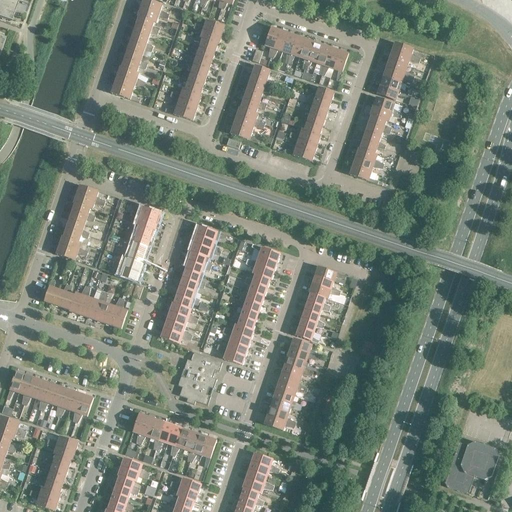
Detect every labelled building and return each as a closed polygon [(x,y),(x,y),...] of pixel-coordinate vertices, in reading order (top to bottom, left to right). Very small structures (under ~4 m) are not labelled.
[(18,1),(14,0),(0,0),(0,5),(15,11),(18,1)] [(162,6),(145,0),(143,0),(141,8),(169,18),(169,16),(161,11),(162,6)] [(205,0),(203,8),(205,9),(210,1),(215,2),(215,0),(205,0)] [(215,0),(220,1),(218,9),(221,10),(224,0),(215,0)] [(234,0),(224,0),(221,10),(224,11),(227,4),(232,6),(234,0)] [(15,11),(0,5),(0,17),(11,21),(15,11)] [(169,18),(141,8),(138,17),(139,18),(139,17),(154,23),(156,24),(158,19),(168,20),(169,18)] [(139,17),(139,18),(136,26),(158,33),(159,31),(153,27),(154,23),(139,17)] [(225,27),(206,21),(205,26),(195,24),(194,27),(222,36),(225,27)] [(158,33),(136,26),(133,34),(148,40),(150,35),(157,36),(158,33)] [(222,36),(194,27),(194,29),(202,34),(200,39),(203,40),(203,39),(218,44),(218,45),(219,45),(222,36)] [(280,31),(271,28),(265,47),(270,49),(268,58),(271,59),(280,31)] [(289,34),(280,31),(271,59),(273,60),(278,51),(282,53),(289,34)] [(148,40),(133,34),(130,43),(152,50),(153,48),(147,44),(148,40)] [(297,37),(289,34),(282,53),(287,54),(285,64),(288,65),(297,37)] [(306,40),(297,37),(288,65),(290,66),(295,57),(299,59),(306,40)] [(203,39),(203,40),(201,44),(194,43),(193,45),(215,53),(218,45),(218,44),(203,39)] [(314,43),(306,40),(299,59),(304,60),(302,70),(305,71),(314,43)] [(152,50),(130,43),(127,52),(143,57),(144,52),(151,53),(152,50)] [(323,46),(314,43),(305,71),(307,71),(312,63),(316,64),(323,46)] [(414,50),(395,43),(392,52),(420,62),(421,60),(412,55),(414,50)] [(215,53),(193,45),(192,48),(199,52),(197,56),(212,61),(215,53)] [(331,49),(323,46),(316,64),(321,66),(320,76),(322,76),(331,49)] [(340,52),(331,49),(322,76),(324,77),(329,69),(333,70),(340,52)] [(263,52),(256,50),(253,58),(252,62),(259,64),(263,52)] [(143,57),(127,52),(124,60),(147,68),(147,65),(141,62),(143,57)] [(349,55),(340,52),(333,70),(338,72),(336,81),(339,82),(349,55)] [(420,62),(392,52),(389,61),(408,67),(409,63),(419,64),(420,62)] [(212,61),(197,56),(195,61),(188,60),(187,62),(209,70),(212,61)] [(261,58),(259,65),(266,67),(268,61),(261,58)] [(124,60),(122,68),(121,69),(137,74),(137,73),(138,69),(146,70),(147,68),(124,60)] [(408,67),(389,61),(386,69),(414,79),(415,77),(406,72),(408,67)] [(209,70),(187,62),(186,65),(193,69),(191,73),(206,79),(209,70)] [(277,74),(255,66),(252,75),(267,81),(269,76),(276,77),(277,74)] [(120,68),(117,77),(145,86),(146,84),(137,79),(139,74),(137,73),(137,74),(121,69),(122,68),(120,68)] [(414,79),(386,69),(383,78),(402,84),(403,80),(413,81),(414,79)] [(206,79),(191,73),(190,78),(182,77),(181,80),(203,87),(206,79)] [(267,81),(252,75),(249,84),(271,92),(272,89),(266,85),(267,81)] [(145,86),(117,77),(114,85),(133,92),(135,87),(144,89),(145,86)] [(402,84),(383,78),(380,86),(408,96),(409,94),(400,89),(402,84)] [(203,87),(181,80),(180,82),(187,86),(185,90),(200,96),(201,95),(203,87)] [(271,92),(249,84),(246,92),(262,98),(263,93),(271,94),(271,92)] [(133,92),(114,85),(111,94),(139,104),(140,101),(132,96),(133,92)] [(318,93),(316,97),(331,102),(334,93),(312,86),(311,89),(318,93)] [(408,96),(380,86),(377,95),(396,102),(398,97),(407,98),(408,96)] [(172,93),(171,95),(199,105),(202,96),(201,95),(200,96),(185,90),(183,89),(181,94),(172,93)] [(262,98),(246,92),(243,101),(266,109),(267,106),(260,102),(262,98)] [(199,105),(171,95),(170,97),(179,102),(177,107),(196,113),(199,105)] [(331,102),(316,97),(314,102),(307,101),(306,103),(328,111),(331,102)] [(376,98),(373,107),(401,117),(402,114),(393,110),(395,105),(376,98)] [(413,98),(410,106),(416,108),(419,100),(413,98)] [(266,109),(243,101),(241,109),(256,115),(256,114),(257,110),(265,111),(266,109)] [(328,111),(306,103),(305,106),(312,110),(310,114),(325,119),(328,111)] [(196,113),(177,107),(176,111),(166,110),(165,113),(193,122),(196,113)] [(401,117),(373,107),(370,116),(371,117),(371,116),(387,121),(386,122),(389,123),(391,118),(400,119),(401,117)] [(240,109),(237,118),(264,127),(265,125),(257,120),(258,115),(256,114),(256,115),(241,109),(240,109)] [(325,119),(310,114),(309,119),(301,118),(300,120),(323,128),(325,119)] [(284,115),(282,123),(289,125),(291,118),(284,115)] [(371,116),(371,117),(369,125),(391,132),(392,130),(385,126),(386,122),(387,121),(371,116)] [(264,127),(237,118),(234,126),(252,132),(254,128),(264,129),(264,127)] [(323,128),(300,120),(299,123),(306,127),(305,131),(304,131),(320,137),(320,136),(323,128)] [(391,132),(369,125),(366,133),(381,138),(382,134),(390,135),(391,132)] [(252,132),(234,126),(231,135),(258,145),(259,142),(251,137),(252,132)] [(291,134),(290,136),(318,145),(321,136),(320,136),(320,137),(304,131),(305,131),(302,130),(301,135),(291,134)] [(279,132),(276,140),(283,143),(285,135),(279,132)] [(381,138),(366,133),(363,142),(385,149),(386,147),(379,143),(381,138)] [(318,145),(290,136),(289,138),(298,143),(296,148),(315,154),(318,145)] [(229,140),(227,146),(239,150),(241,144),(229,140)] [(385,149),(363,142),(360,150),(375,155),(377,151),(384,152),(385,149)] [(315,154),(296,148),(295,152),(285,151),(284,153),(312,163),(315,154)] [(359,149),(356,158),(384,168),(384,166),(376,161),(377,156),(375,155),(360,150),(359,149)] [(384,168),(356,158),(353,167),(372,173),(373,169),(383,170),(384,168)] [(372,173),(353,167),(350,176),(368,182),(378,185),(379,182),(370,178),(372,173)] [(99,193),(80,186),(77,195),(105,205),(106,202),(97,198),(99,193)] [(105,205),(77,195),(74,204),(75,205),(75,204),(90,209),(90,210),(93,210),(94,205),(104,207),(105,205)] [(75,204),(75,205),(72,213),(94,220),(95,217),(89,214),(90,210),(90,209),(75,204)] [(161,214),(143,208),(141,213),(131,211),(131,213),(158,223),(161,214)] [(94,220),(72,213),(69,221),(85,226),(86,222),(93,223),(94,220)] [(158,223),(131,213),(130,216),(138,220),(137,226),(139,226),(154,231),(154,232),(155,232),(158,223)] [(85,226),(69,221),(66,230),(89,237),(90,234),(83,231),(85,226)] [(139,226),(137,230),(130,229),(129,232),(151,240),(154,232),(154,231),(139,226)] [(227,236),(199,227),(196,236),(215,242),(216,238),(226,239),(227,236)] [(66,230),(64,238),(79,243),(80,239),(88,240),(89,237),(66,230)] [(151,240),(129,232),(128,235),(135,238),(133,243),(148,248),(151,240)] [(215,242),(196,236),(193,244),(221,254),(222,252),(213,247),(215,242)] [(63,237),(60,246),(87,256),(88,253),(79,249),(81,244),(79,243),(64,238),(63,237)] [(148,248),(133,243),(132,247),(124,246),(123,249),(146,257),(148,248)] [(221,254),(193,244),(190,253),(191,254),(191,253),(207,259),(206,259),(209,260),(211,255),(220,256),(221,254)] [(281,255),(253,245),(252,248),(260,253),(259,257),(277,264),(281,255)] [(87,256),(60,246),(56,255),(75,262),(77,256),(87,258),(87,256)] [(146,257),(123,249),(122,252),(129,255),(128,259),(127,260),(143,265),(146,257)] [(191,253),(191,254),(188,262),(211,270),(212,267),(205,263),(206,259),(207,259),(191,253)] [(277,264),(259,257),(257,262),(248,260),(247,263),(275,272),(277,264)] [(114,262),(113,265),(141,274),(144,265),(143,265),(127,260),(128,259),(125,259),(123,264),(114,262)] [(211,270),(188,262),(186,271),(201,276),(202,271),(210,272),(211,270)] [(275,272),(247,263),(246,265),(255,270),(253,275),(255,276),(255,275),(270,280),(270,281),(271,281),(275,272)] [(141,274),(113,265),(112,267),(121,271),(119,277),(138,283),(141,274)] [(346,277),(318,268),(315,277),(334,283),(336,278),(345,280),(346,277)] [(201,276),(186,271),(183,279),(205,287),(206,284),(199,280),(201,276)] [(102,274),(100,281),(106,283),(108,276),(102,274)] [(255,275),(255,276),(254,280),(246,279),(245,281),(268,289),(270,281),(270,280),(255,275)] [(334,283),(315,277),(312,285),(340,295),(341,292),(332,288),(334,283)] [(205,287),(183,279),(180,288),(195,293),(197,288),(204,289),(205,287)] [(352,279),(349,288),(355,290),(358,281),(352,279)] [(55,282),(52,281),(44,303),(53,306),(59,291),(54,289),(55,282)] [(268,289),(245,281),(244,284),(251,288),(249,292),(265,297),(268,289)] [(340,295),(312,285),(309,294),(310,295),(311,294),(326,299),(326,300),(328,300),(330,295),(339,297),(340,295)] [(63,292),(59,291),(53,306),(62,309),(70,287),(67,286),(63,292)] [(143,288),(137,286),(133,298),(139,300),(143,288)] [(72,287),(70,287),(62,309),(70,311),(70,312),(76,296),(75,296),(71,295),(72,287)] [(76,294),(75,296),(76,296),(70,312),(70,311),(70,313),(79,316),(85,297),(88,288),(86,287),(81,296),(76,294)] [(91,289),(88,288),(85,297),(79,316),(87,318),(94,300),(89,298),(91,289)] [(195,293),(180,288),(177,296),(199,304),(200,301),(193,297),(195,293)] [(265,297),(249,292),(248,297),(241,296),(240,298),(262,306),(265,297)] [(98,301),(94,300),(87,318),(96,321),(105,294),(103,293),(98,301)] [(108,294),(105,294),(96,321),(104,324),(111,306),(106,304),(108,294)] [(311,294),(310,295),(308,303),(330,310),(331,307),(324,304),(326,300),(326,299),(311,294)] [(177,296),(174,304),(174,305),(189,310),(189,309),(191,305),(198,306),(199,304),(177,296)] [(262,306),(240,298),(239,301),(245,305),(244,309),(259,314),(262,306)] [(115,307),(111,306),(104,324),(113,327),(122,299),(120,299),(115,307)] [(125,300),(122,299),(113,327),(122,330),(128,312),(123,310),(125,300)] [(330,310),(308,303),(305,311),(320,316),(322,312),(329,313),(330,310)] [(173,304),(170,313),(198,322),(198,320),(190,315),(192,310),(189,309),(189,310),(174,305),(174,304),(173,304)] [(200,304),(198,310),(207,313),(209,307),(200,304)] [(259,314),(244,309),(242,314),(235,313),(234,315),(256,323),(259,314)] [(320,316),(305,311),(302,320),(324,327),(325,324),(318,321),(320,316)] [(198,322),(170,313),(167,321),(186,328),(187,323),(197,325),(198,322)] [(256,323),(234,315),(233,318),(239,322),(238,326),(253,332),(253,331),(256,323)] [(324,327),(302,320),(299,328),(314,333),(316,329),(323,330),(324,327)] [(186,328),(167,321),(164,330),(192,339),(193,337),(184,332),(186,328)] [(224,329),(223,331),(251,341),(254,332),(253,331),(253,332),(238,326),(236,325),(234,330),(224,329)] [(314,333),(299,328),(296,337),(318,345),(319,341),(313,338),(314,333)] [(192,339),(164,330),(161,339),(180,345),(181,340),(191,342),(192,339)] [(251,341),(223,331),(223,333),(231,338),(230,343),(248,349),(251,341)] [(312,346),(294,339),(291,348),(319,358),(319,356),(311,351),(312,346)] [(248,349),(230,343),(228,347),(218,346),(218,348),(245,358),(248,349)] [(245,358),(218,348),(217,350),(225,355),(224,360),(242,367),(245,358)] [(319,358),(291,348),(288,357),(306,363),(308,359),(318,360),(319,358)] [(194,353),(191,362),(216,371),(215,371),(220,373),(223,363),(194,353)] [(306,363),(288,357),(285,365),(313,375),(314,373),(305,368),(306,363)] [(188,360),(184,370),(188,371),(213,379),(215,371),(216,371),(191,362),(188,360)] [(313,375),(285,365),(282,374),(301,380),(302,376),(312,377),(313,375)] [(188,371),(184,370),(182,377),(186,379),(210,388),(214,390),(217,380),(213,379),(188,371)] [(25,376),(16,372),(10,391),(7,400),(10,401),(14,393),(19,394),(25,376)] [(301,380),(282,374),(279,383),(307,392),(308,390),(299,385),(301,380)] [(34,378),(25,376),(19,394),(24,396),(22,405),(24,406),(34,378)] [(186,379),(182,377),(178,387),(182,388),(183,388),(207,396),(210,388),(186,379)] [(42,381),(34,378),(24,406),(27,407),(31,398),(36,400),(42,381)] [(51,384),(42,381),(36,400),(41,402),(39,411),(41,412),(51,384)] [(307,392),(279,383),(276,391),(295,397),(296,393),(306,394),(307,392)] [(59,387),(51,384),(41,412),(44,413),(48,404),(53,406),(59,387)] [(68,390),(59,387),(53,406),(58,407),(56,417),(58,418),(68,390)] [(183,388),(182,388),(180,397),(188,400),(187,403),(195,406),(196,402),(208,407),(211,397),(207,396),(183,388)] [(76,393),(68,390),(58,418),(61,419),(65,410),(70,412),(76,393)] [(295,397),(276,391),(273,400),(301,409),(302,407),(293,402),(295,397)] [(85,396),(76,393),(70,412),(75,413),(73,423),(75,424),(85,396)] [(94,399),(85,396),(75,424),(78,425),(82,416),(87,418),(94,399)] [(301,409),(273,400),(270,408),(289,414),(291,410),(300,411),(301,409)] [(289,414),(270,408),(267,417),(295,426),(296,424),(287,419),(289,414)] [(148,418),(139,414),(133,433),(138,435),(136,445),(139,445),(148,418)] [(20,423),(1,417),(0,420),(0,426),(26,435),(27,433),(18,428),(20,423)] [(295,426),(267,417),(264,426),(283,432),(285,427),(294,428),(295,426)] [(157,420),(148,418),(139,445),(141,446),(146,438),(150,439),(157,420)] [(165,423),(157,420),(150,439),(155,441),(153,450),(156,451),(165,423)] [(174,426),(165,423),(156,451),(158,452),(163,443),(167,445),(174,426)] [(26,435),(0,426),(0,436),(12,440),(11,441),(14,441),(15,436),(25,438),(26,435)] [(182,429),(174,426),(167,445),(172,447),(170,456),(173,457),(182,429)] [(191,432),(182,429),(173,457),(175,458),(180,449),(184,451),(191,432)] [(199,435),(191,432),(184,451),(189,452),(188,462),(190,463),(199,435)] [(208,438),(199,435),(190,463),(192,464),(197,455),(202,457),(208,438)] [(0,436),(0,445),(16,451),(16,448),(10,445),(11,441),(12,440),(0,436)] [(79,443),(60,437),(58,442),(49,441),(48,443),(76,452),(79,443)] [(217,441),(208,438),(202,457),(206,458),(204,468),(207,469),(217,441)] [(467,446),(459,443),(445,484),(447,488),(468,495),(471,486),(470,486),(472,480),(473,481),(474,477),(485,481),(492,477),(498,459),(498,458),(499,457),(495,449),(494,450),(493,449),(475,442),(467,446)] [(76,452),(48,443),(47,445),(56,450),(54,455),(56,456),(56,455),(72,461),(71,461),(73,461),(76,452)] [(16,451),(0,445),(0,455),(6,457),(7,452),(15,454),(16,451)] [(273,460),(255,454),(252,463),(279,472),(280,470),(272,466),(273,460)] [(6,457),(0,455),(0,464),(3,466),(10,468),(11,465),(4,462),(6,457)] [(56,455),(56,456),(55,460),(47,459),(46,461),(69,469),(71,461),(72,461),(56,455)] [(143,465),(124,459),(121,468),(149,477),(150,475),(141,471),(143,465)] [(69,469),(46,461),(46,464),(52,468),(50,472),(66,478),(69,469)] [(279,472),(252,463),(249,471),(267,478),(269,473),(279,475),(279,472)] [(0,464),(0,473),(0,474),(2,470),(9,471),(10,468),(3,466),(0,464)] [(20,464),(17,471),(25,473),(27,467),(20,464)] [(149,477),(121,468),(118,477),(119,477),(135,482),(134,483),(137,483),(138,478),(148,480),(149,477)] [(267,478),(249,471),(246,480),(274,489),(274,487),(266,483),(267,478)] [(66,478),(50,472),(49,477),(42,476),(41,479),(48,481),(63,486),(66,478)] [(0,483),(8,487),(9,484),(1,480),(2,474),(0,474),(0,473),(0,483)] [(119,477),(116,485),(139,493),(139,490),(133,487),(134,483),(135,482),(119,477)] [(48,481),(41,479),(40,481),(46,485),(45,489),(60,495),(60,494),(63,486),(48,481)] [(202,486),(183,479),(181,484),(172,483),(171,485),(199,494),(202,486)] [(274,489),(246,480),(243,489),(244,489),(259,494),(259,495),(261,495),(263,490),(273,492),(274,489)] [(139,493),(116,485),(113,494),(129,499),(130,495),(138,496),(139,493)] [(199,494),(171,485),(170,487),(179,492),(177,497),(179,498),(179,497),(195,503),(194,503),(196,503),(199,494)] [(31,492),(30,494),(58,504),(61,495),(60,494),(60,495),(45,489),(43,488),(41,493),(31,492)] [(244,489),(241,497),(263,505),(264,502),(258,499),(259,495),(259,494),(244,489)] [(55,511),(58,504),(30,494),(30,496),(38,501),(36,506),(53,511),(55,511)] [(129,499),(113,494),(111,502),(133,510),(134,507),(127,504),(129,499)] [(179,497),(179,498),(178,502),(170,501),(170,504),(192,511),(194,503),(195,503),(179,497)] [(263,505),(241,497),(238,506),(253,511),(255,507),(262,508),(263,505)] [(132,511),(133,510),(111,502),(108,510),(108,511),(110,511),(124,511),(127,511),(132,511)]
